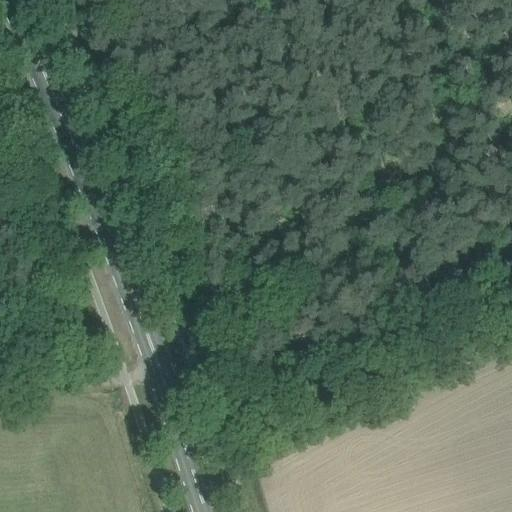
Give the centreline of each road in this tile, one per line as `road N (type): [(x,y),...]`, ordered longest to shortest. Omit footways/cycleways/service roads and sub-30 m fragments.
road 1 (primary): [(205,511),(111,236),(13,0)]
road 2 (track): [(0,380),(114,379),(156,360)]
